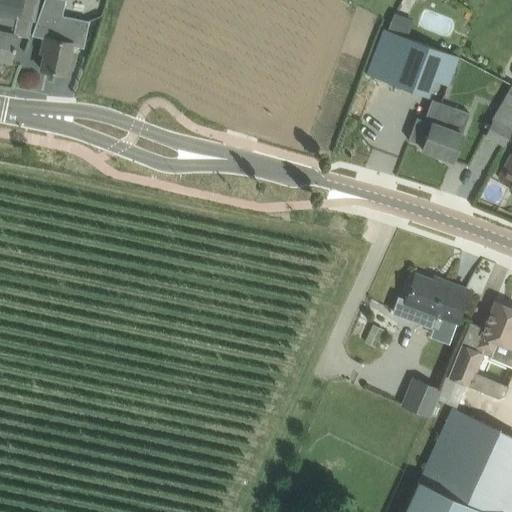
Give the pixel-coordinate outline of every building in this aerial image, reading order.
[(0,0),(0,57),(10,60),(13,49),(14,49),(15,45),(13,44),(16,34),(28,36),(32,20),(34,21),(38,0),(0,0)] [(44,37),(41,51),(44,52),(41,69),(66,74),(72,45),(83,47),(89,20),(62,14),(65,0),(43,0),(40,11),(31,34),(44,37)] [(389,28),(404,34),(409,19),(394,13),(389,28)] [(427,97),(433,80),(443,52),(382,29),(365,74),(393,84),(427,97)] [(443,52),(433,80),(447,86),(458,57),(443,52)] [(451,160),(453,160),(462,134),(460,133),(468,113),(438,102),(422,149),(423,149),(452,159),(451,160)] [(504,143),(511,129),(493,120),(486,135),(504,143)] [(511,153),(499,178),(511,185),(511,153)] [(468,290),(454,284),(446,281),(445,285),(415,274),(406,298),(398,295),(392,311),(440,330),(444,318),(455,323),(468,290)] [(511,307),(495,301),(475,345),(492,353),(490,357),(511,365),(511,307)] [(365,341),(377,346),(384,329),(373,323),(365,341)] [(461,344),(448,377),(464,383),(478,351),(474,349),(461,344)] [(431,416),(442,388),(412,376),(401,404),(431,416)] [(511,511),(511,434),(455,407),(452,405),(417,478),(418,479),(403,511),(511,511)]
